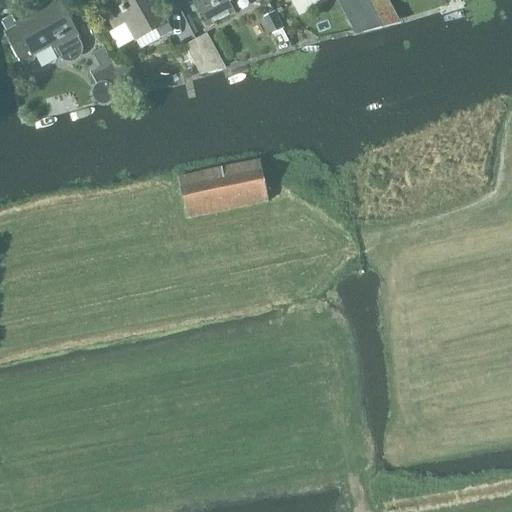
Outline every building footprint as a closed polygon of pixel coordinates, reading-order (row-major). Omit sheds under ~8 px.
[(109,0),(101,5),(114,28),(125,22),(135,40),(166,23),(153,0),(109,0)] [(194,0),(209,26),(232,13),(226,2),(229,0),(194,0)] [(379,23),(366,0),(352,0),(366,27),(379,23)] [(367,0),(377,18),(389,11),(383,0),(367,0)] [(16,25),(17,27),(5,34),(19,59),(21,62),(24,64),(28,64),(31,62),(33,59),(33,55),(51,46),(57,57),(59,56),(64,60),(71,61),(77,58),(80,52),(79,45),(81,44),(58,2),(16,25)] [(206,34),(195,40),(212,71),(224,68),(206,34)] [(212,71),(195,40),(184,46),(199,75),(212,71)] [(112,64),(91,75),(97,86),(94,89),(93,93),(93,97),(95,100),(98,103),(102,104),(106,104),(110,102),(112,99),(113,95),(113,91),(124,86),(112,64)] [(177,177),(186,219),(268,202),(260,160),(177,177)]
